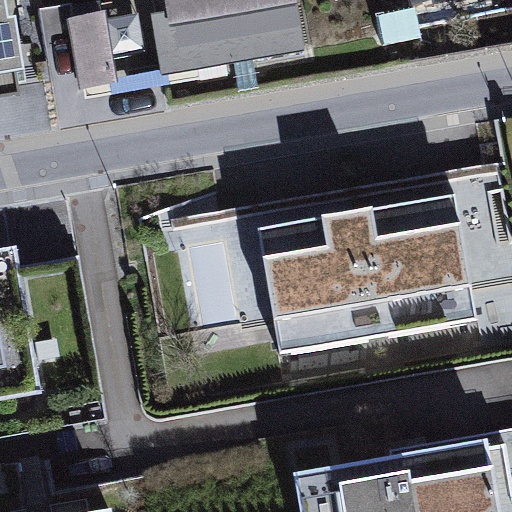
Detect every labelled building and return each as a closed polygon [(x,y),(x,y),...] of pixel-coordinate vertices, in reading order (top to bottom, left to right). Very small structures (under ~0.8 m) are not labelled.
[(0,0),(0,96),(24,92),(19,63),(27,61),(16,4),(8,5),(7,0),(0,0)] [(301,0),(164,0),(165,2),(152,4),(163,71),(309,47),(301,0)] [(81,85),(118,77),(106,1),(69,12),(81,85)] [(456,184),(259,216),(280,345),(477,313),(456,184)] [(0,396),(43,389),(18,240),(0,242),(0,396)] [(511,511),(511,425),(294,459),(302,511),(511,511)] [(116,511),(114,495),(6,511),(116,511)]
